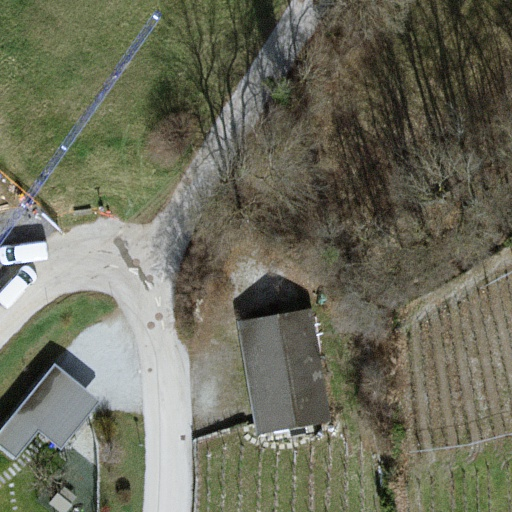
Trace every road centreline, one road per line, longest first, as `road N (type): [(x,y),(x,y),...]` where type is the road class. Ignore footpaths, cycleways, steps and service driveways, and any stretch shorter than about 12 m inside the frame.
road 1 (unclassified): [(118,250),(313,0)]
road 2 (unclassified): [(166,511),(160,373),(118,250)]
road 3 (unclassified): [(118,250),(48,275),(0,318)]
